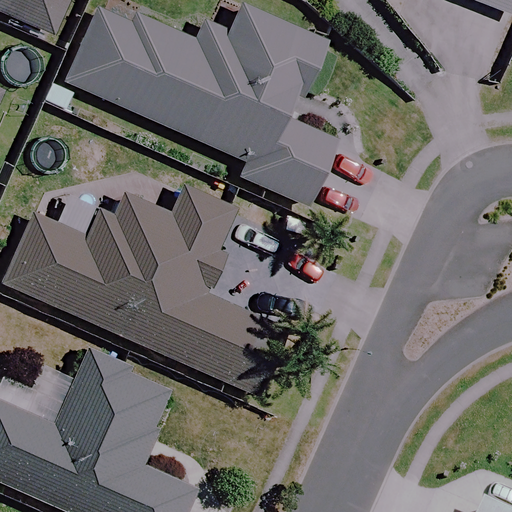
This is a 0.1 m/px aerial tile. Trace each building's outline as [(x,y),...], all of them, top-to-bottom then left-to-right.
[(72,0),(0,0),(0,13),(55,38),(72,0)] [(511,0),(466,0),(511,18),(511,0)] [(327,43),(245,6),(233,34),(204,21),(194,43),(104,3),(68,85),(245,163),(239,177),(312,209),(342,141),(293,119),(327,43)] [(250,212),(142,164),(117,221),(96,211),(84,238),(31,215),(1,284),(259,399),(293,321),(309,328),(336,267),(289,246),(277,274),(232,254),(250,212)] [(172,386),(89,351),(55,431),(0,407),(0,486),(61,511),(184,511),(195,489),(138,465),(172,386)] [(509,511),(491,503),(486,511),(509,511)]
